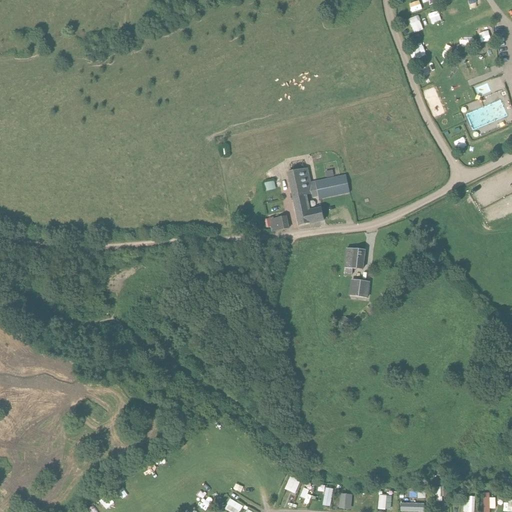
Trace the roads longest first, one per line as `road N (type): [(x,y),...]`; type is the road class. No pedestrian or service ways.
road 1 (track): [(235,239),(70,248),(0,238)]
road 2 (unclassified): [(462,181),(422,113),(386,0)]
road 3 (unclassified): [(295,234),(365,226),(462,181)]
